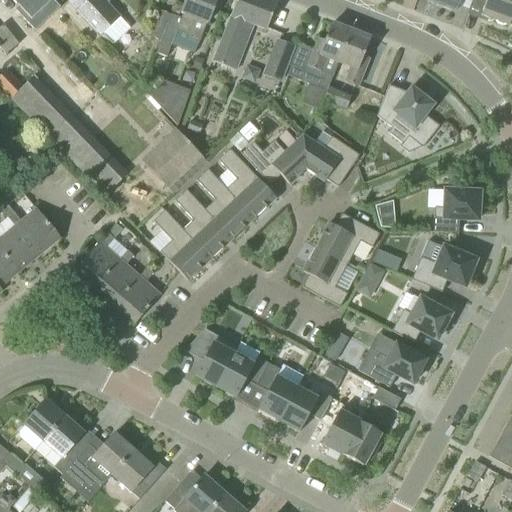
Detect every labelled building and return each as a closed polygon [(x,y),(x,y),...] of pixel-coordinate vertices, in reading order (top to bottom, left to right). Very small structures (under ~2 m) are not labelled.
[(11,0),(19,8),(24,4),(34,14),(45,3),(42,0),(11,0)] [(54,0),(50,0),(35,14),(47,27),(64,11),(54,0)] [(71,0),(68,3),(100,37),(101,35),(112,46),(131,29),(104,0),(71,0)] [(181,19),(171,15),(161,41),(156,53),(166,57),(171,45),(194,54),(198,44),(199,44),(207,23),(208,24),(216,0),(186,0),(181,14),(183,14),(181,19)] [(216,57),(214,62),(228,67),(245,22),(253,26),(256,27),(266,31),(277,2),(271,0),(237,0),(231,17),(232,17),(216,57)] [(428,0),(428,2),(455,12),(459,0),(428,0)] [(511,0),(472,0),(470,6),(483,11),(481,16),(495,21),(498,24),(503,26),(506,25),(509,26),(511,18),(511,0)] [(161,41),(171,15),(160,10),(150,37),(161,41)] [(293,61),(291,65),(306,71),(302,82),(327,92),(333,78),(338,64),(339,62),(351,33),(331,25),(325,41),(319,39),(314,51),(299,45),(293,61)] [(0,48),(1,48),(6,55),(18,45),(4,26),(0,28),(0,48)] [(339,62),(338,64),(349,68),(344,81),(345,81),(358,87),(362,77),(369,59),(363,57),(370,40),(351,33),(339,62)] [(277,40),(262,76),(282,84),(296,47),(277,40)] [(195,58),(192,68),(199,71),(203,61),(195,58)] [(306,71),(291,65),(287,76),(302,82),(306,71)] [(23,88),(6,71),(0,77),(0,87),(11,99),(23,88)] [(24,113),(45,93),(32,79),(23,88),(11,99),(24,113)] [(150,97),(179,127),(191,92),(166,83),(150,97)] [(411,88),(407,93),(389,86),(377,117),(392,129),(388,134),(403,145),(409,137),(423,148),(439,127),(425,116),(433,105),(411,88)] [(324,100),(346,109),(351,97),(329,88),(324,100)] [(190,121),(187,130),(188,131),(200,135),(203,126),(190,121)] [(249,123),(238,134),(247,143),(258,132),(249,123)] [(209,163),(207,160),(176,129),(142,162),(175,195),(209,163)] [(313,144),(303,137),(306,170),(316,177),(324,183),(325,182),(337,190),(359,158),(321,132),(313,144)] [(306,170),(303,137),(285,153),(274,141),(262,153),(253,143),(241,154),(270,186),(281,176),(289,185),(297,178),(306,170)] [(91,143),(71,162),(81,171),(101,152),(91,143)] [(228,169),(217,179),(228,190),(254,219),(255,218),(255,219),(267,208),(266,207),(276,199),(230,150),(219,160),(226,168),(228,169)] [(254,219),(228,190),(217,179),(208,170),(197,180),(216,201),(206,211),(232,240),(233,239),(245,228),(254,219)] [(8,179),(0,184),(0,188),(7,197),(16,189),(8,179)] [(434,219),(434,232),(459,233),(459,223),(478,224),(479,205),(483,206),(484,188),(471,188),(471,192),(445,191),(444,209),(435,208),(434,219)] [(223,248),(232,240),(206,211),(188,191),(176,201),(194,221),(184,231),(210,260),(211,259),(212,259),(223,249),(223,248)] [(381,228),(392,229),(391,215),(394,214),(393,202),(375,207),(381,228)] [(8,206),(2,212),(7,218),(13,213),(8,206)] [(36,210),(21,222),(13,213),(7,218),(14,227),(15,226),(40,256),(60,239),(36,210)] [(210,260),(184,231),(166,211),(154,221),(172,241),(161,252),(188,282),(190,280),(201,269),(210,260)] [(372,248),(379,235),(342,214),(335,227),(329,224),(324,233),(315,248),(347,265),(360,242),(372,248)] [(116,225),(108,234),(114,240),(122,231),(116,225)] [(0,247),(20,272),(40,256),(15,226),(14,227),(1,239),(0,237),(0,247)] [(75,272),(95,289),(120,260),(120,259),(107,248),(114,240),(108,234),(75,272)] [(0,288),(20,272),(0,247),(0,288)] [(335,288),(347,265),(315,248),(308,263),(303,272),(309,276),(302,288),(340,308),(347,295),(335,288)] [(411,280),(442,293),(447,280),(465,287),(470,273),(475,275),(481,259),(469,253),(467,258),(444,248),(437,264),(421,258),(411,280)] [(120,260),(95,289),(115,306),(140,278),(139,277),(127,266),(134,258),(127,251),(120,259),(120,260)] [(378,251),(373,263),(384,268),(389,256),(378,251)] [(359,264),(357,269),(364,273),(366,269),(359,264)] [(371,264),(365,275),(374,279),(380,279),(384,271),(371,264)] [(140,278),(115,306),(130,320),(135,324),(160,295),(146,283),(146,282),(153,274),(151,272),(146,268),(139,277),(140,278)] [(403,310),(392,332),(414,344),(421,331),(437,340),(450,316),(420,299),(412,315),(403,310)] [(204,330),(184,352),(202,362),(195,376),(216,387),(234,353),(237,347),(204,330)] [(330,346),(325,356),(335,362),(341,352),(330,346)] [(424,365),(394,349),(385,364),(377,360),(372,369),(365,381),(379,388),(387,393),(394,381),(410,390),(424,365)] [(234,353),(216,387),(236,398),(246,381),(257,387),(269,365),(258,359),(254,365),(234,353)] [(257,387),(267,393),(258,410),(279,421),(296,389),(276,378),(280,370),(269,365),(257,387)] [(387,393),(379,388),(373,399),(395,411),(401,400),(387,393)] [(317,400),(296,389),(279,421),(300,432),(309,416),(320,421),(332,399),(321,393),(317,400)] [(19,432),(19,438),(34,451),(35,450),(42,442),(64,417),(46,400),(23,425),(24,426),(20,431),(19,432)] [(342,455),(359,423),(339,412),(321,444),(342,455)] [(376,442),(384,427),(363,416),(359,423),(342,455),(363,466),(368,457),(372,459),(380,444),(376,442)] [(64,417),(42,442),(62,458),(54,468),(62,475),(88,445),(80,438),(84,434),(64,417)] [(511,427),(507,425),(501,435),(511,441),(511,427)] [(62,475),(59,478),(75,492),(86,479),(98,490),(110,476),(133,451),(114,434),(97,453),(88,445),(62,475)] [(495,446),(511,455),(511,441),(501,435),(495,446)] [(21,466),(8,454),(9,454),(0,445),(0,461),(1,463),(7,468),(14,474),(21,466)] [(511,468),(511,455),(495,446),(489,457),(511,469),(511,468)] [(133,451),(110,476),(130,494),(131,492),(139,500),(166,470),(157,462),(152,468),(144,460),(133,451)] [(486,468),(484,467),(475,462),(467,477),(478,483),(486,468)] [(208,511),(224,494),(204,476),(201,479),(192,471),(165,502),(174,510),(173,511),(208,511)] [(42,498),(54,486),(43,475),(31,487),(42,498)] [(501,495),(511,501),(511,500),(511,482),(509,481),(501,495)] [(29,489),(22,496),(26,500),(32,500),(36,496),(29,489)] [(224,494),(208,511),(244,511),(238,507),(224,494)] [(0,511),(6,511),(9,510),(0,503),(0,511)] [(123,503),(116,510),(118,511),(122,511),(127,507),(123,503)]
